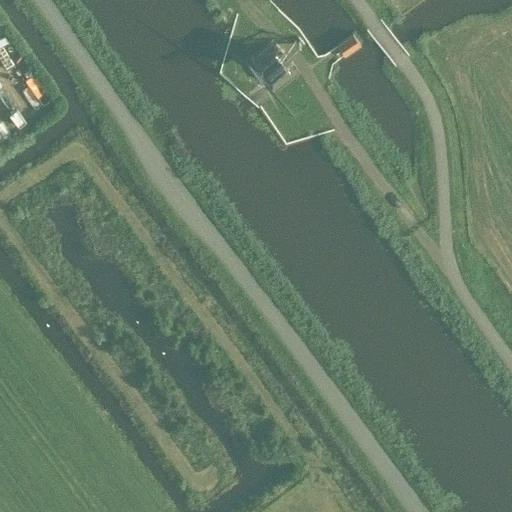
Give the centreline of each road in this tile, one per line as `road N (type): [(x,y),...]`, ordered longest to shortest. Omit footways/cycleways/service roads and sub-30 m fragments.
road 1 (tertiary): [(411,511),(41,0)]
road 2 (unclassified): [(511,364),(453,279),(429,102),(355,0)]
